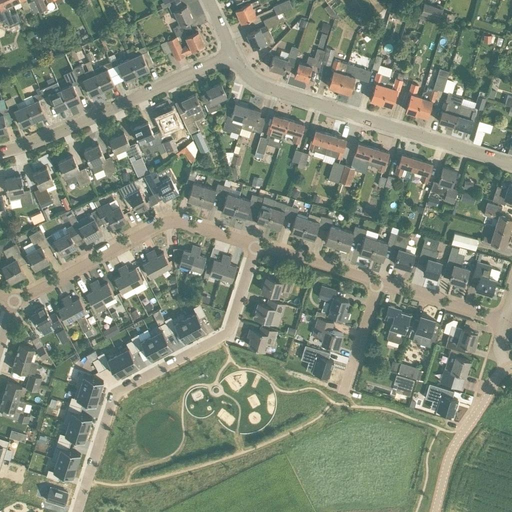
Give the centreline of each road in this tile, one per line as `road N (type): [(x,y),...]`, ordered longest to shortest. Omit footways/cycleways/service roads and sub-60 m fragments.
road 1 (residential): [(77,511),(115,393),(227,334),(254,247)]
road 2 (unclassified): [(511,165),(264,90),(229,56)]
road 3 (residential): [(254,247),(176,223),(160,226),(12,303)]
road 4 (unclassified): [(229,56),(0,155)]
road 5 (unclassified): [(434,511),(448,457),(506,369)]
road 6 (residential): [(504,321),(375,283)]
road 7 (residential): [(375,283),(254,247)]
